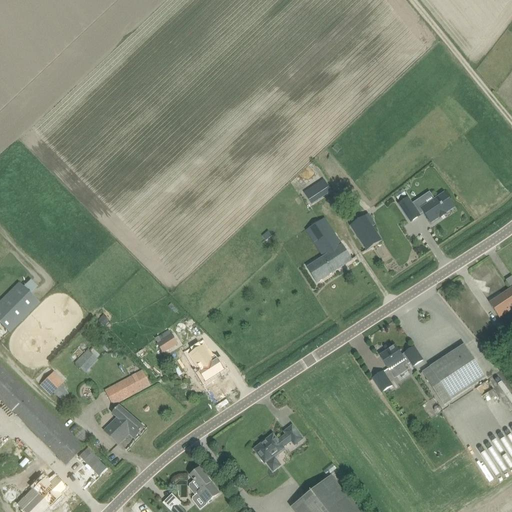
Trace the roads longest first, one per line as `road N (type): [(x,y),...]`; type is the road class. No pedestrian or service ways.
road 1 (unclassified): [(110,511),(178,448),(511,228)]
road 2 (track): [(511,119),(412,0)]
